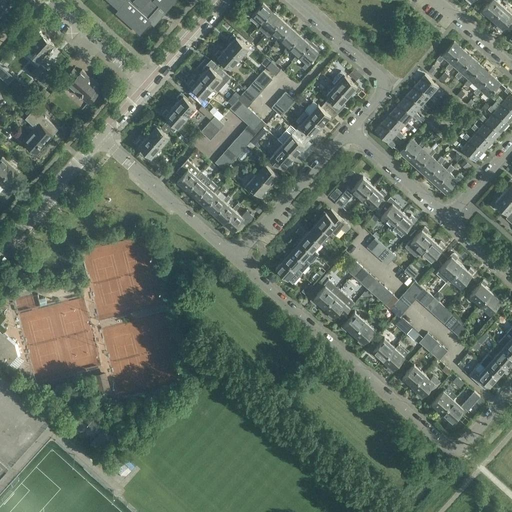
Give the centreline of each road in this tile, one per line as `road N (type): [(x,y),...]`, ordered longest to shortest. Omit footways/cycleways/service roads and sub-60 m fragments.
road 1 (residential): [(467,436),(437,440),(236,259)]
road 2 (residential): [(236,259),(100,139)]
road 3 (residential): [(352,130),(383,92),(378,73),(296,0)]
road 4 (residential): [(236,259),(352,130)]
road 5 (residential): [(0,252),(100,139)]
road 6 (residential): [(496,403),(450,361),(461,349),(416,308)]
road 7 (residential): [(450,220),(352,130)]
road 8 (residential): [(146,86),(51,0)]
